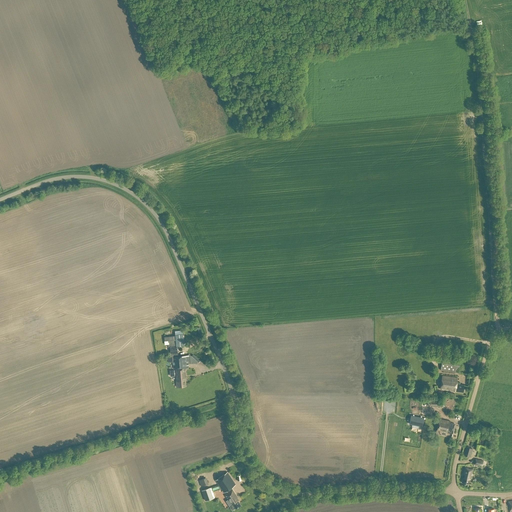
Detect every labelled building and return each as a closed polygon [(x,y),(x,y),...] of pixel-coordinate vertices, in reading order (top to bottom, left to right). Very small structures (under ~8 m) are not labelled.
[(175,335),(177,347),(184,346),(183,334),(175,335)] [(174,343),(174,340),(174,336),(164,336),(165,340),(168,340),(168,347),(170,347),(171,356),(178,355),(177,347),(176,347),(176,343),(174,343)] [(185,376),(184,367),(189,367),(189,364),(191,363),(190,354),(178,355),(171,356),(168,356),(168,362),(173,362),(174,369),(176,369),(177,381),(176,381),(176,387),(185,386),(184,376),(185,376)] [(443,355),(441,370),(458,373),(460,358),(443,355)] [(463,392),(464,385),(457,384),(458,378),(443,376),(441,389),(463,392)] [(424,418),(411,415),(409,424),(422,427),(424,418)] [(454,432),(454,430),(455,424),(453,423),(453,422),(440,419),(438,431),(453,434),(453,432),(454,432)] [(469,456),(471,448),(466,446),(463,455),(469,456)] [(471,480),(473,470),(465,468),(463,475),(465,475),(464,478),(463,478),(461,482),(469,484),(470,480),(471,480)] [(224,492),(236,484),(227,472),(216,480),(223,491),(223,492),(224,492)] [(206,477),(199,480),(201,486),(208,483),(206,477)] [(215,497),(211,487),(202,490),(206,500),(215,497)] [(232,510),(241,505),(236,498),(238,497),(233,489),(225,494),(231,504),(229,506),(232,510)]
